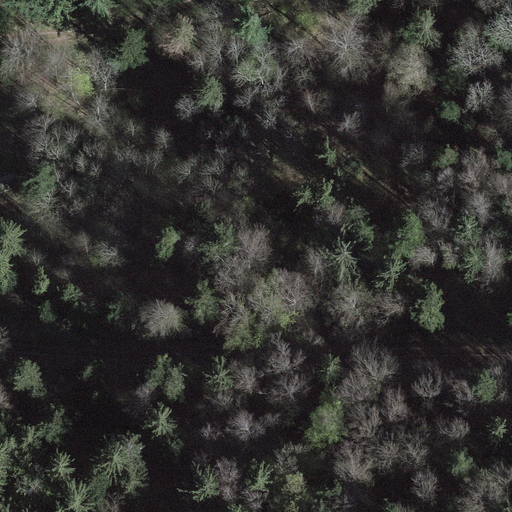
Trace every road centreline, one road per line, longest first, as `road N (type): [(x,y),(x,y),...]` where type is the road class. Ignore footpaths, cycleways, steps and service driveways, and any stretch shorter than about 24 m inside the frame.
road 1 (track): [(511,351),(184,361),(0,351)]
road 2 (track): [(184,0),(79,36),(0,42)]
